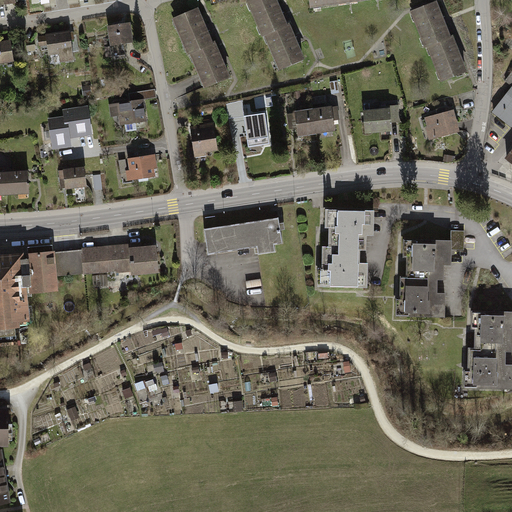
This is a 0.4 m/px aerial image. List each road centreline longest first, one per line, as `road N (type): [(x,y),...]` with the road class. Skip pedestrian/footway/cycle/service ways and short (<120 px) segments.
road 1 (track): [(511,454),(446,456),(401,441),(358,360),(340,348),(248,351),(172,319),(137,327),(0,393)]
road 2 (tertiary): [(468,184),(388,175),(185,204)]
road 3 (residential): [(146,0),(185,204)]
road 4 (tertiary): [(185,204),(0,226)]
road 5 (residential): [(468,184),(486,74),(482,0)]
road 6 (residential): [(0,26),(146,0)]
